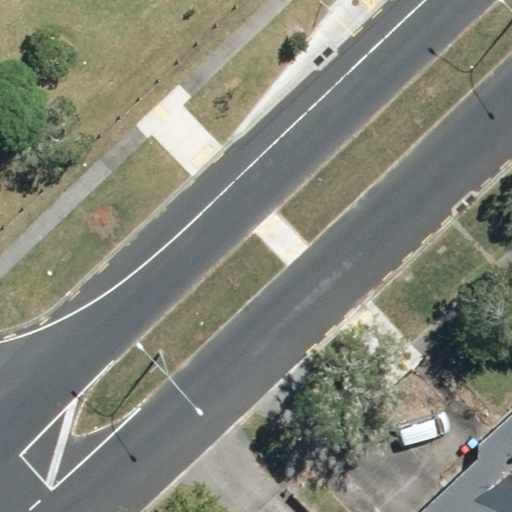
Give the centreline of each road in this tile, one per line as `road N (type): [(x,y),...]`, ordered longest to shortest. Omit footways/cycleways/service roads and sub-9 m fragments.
road 1 (secondary): [(511,106),(58,511)]
road 2 (secondary): [(0,408),(423,0)]
